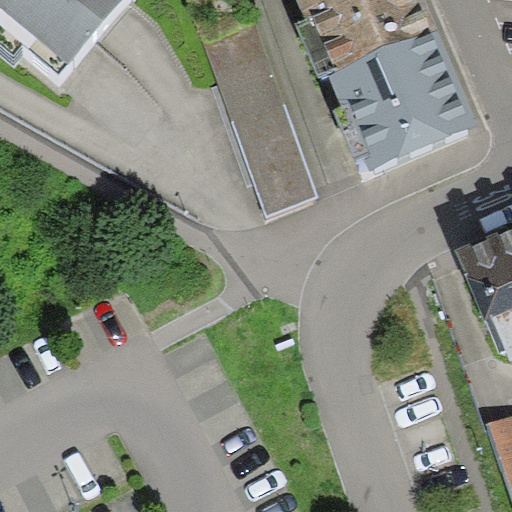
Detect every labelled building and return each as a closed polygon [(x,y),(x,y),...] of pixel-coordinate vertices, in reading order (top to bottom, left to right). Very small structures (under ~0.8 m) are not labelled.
[(0,0),(0,27),(65,84),(137,0),(0,0)] [(182,0),(259,212),(309,194),(238,0),(182,0)] [(423,35),(407,0),(297,0),(329,74),(423,35)] [(459,123),(423,35),(329,74),(365,162),(459,123)] [(511,232),(459,254),(495,340),(511,332),(511,232)] [(511,511),(511,401),(476,414),(510,511),(511,511)]
